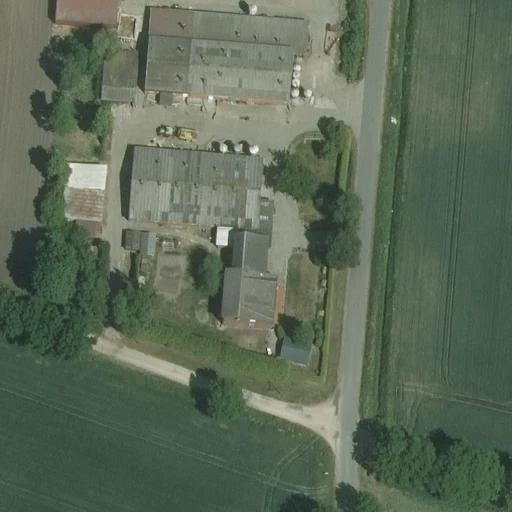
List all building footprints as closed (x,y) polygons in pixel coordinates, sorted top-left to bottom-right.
[(118,0),(55,0),(53,29),(116,35),(118,0)] [(310,25),(150,13),(143,100),(160,101),(159,109),(172,110),(172,102),(289,111),(293,62),(307,63),(310,25)] [(133,126),(137,79),(117,77),(113,124),(133,126)] [(261,207),(264,164),(134,156),(129,229),(216,234),(214,253),(232,254),(233,245),(274,248),(277,208),(261,207)] [(100,239),(106,174),(65,170),(59,235),(100,239)] [(125,258),(155,259),(156,235),(126,235),(125,258)] [(217,294),(215,331),(273,335),(276,288),(265,287),(267,250),(235,248),(233,283),(224,282),(223,295),(217,294)] [(284,350),(269,348),(266,370),(281,372),(284,350)]
